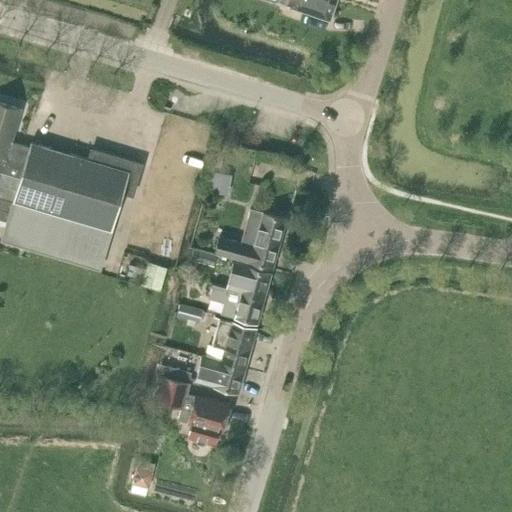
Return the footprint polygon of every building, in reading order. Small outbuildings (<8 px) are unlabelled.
[(276,0),(287,4),(329,18),(335,0),(276,0)] [(20,108),(0,101),(0,219),(6,221),(0,240),(100,269),(105,252),(111,230),(122,192),(132,195),(141,164),(91,149),(88,159),(31,141),(29,146),(10,141),(20,108)] [(214,172),(211,186),(227,188),(229,174),(214,172)] [(213,253),(238,259),(272,269),(286,218),(263,212),(249,208),(240,242),(217,235),(213,253)] [(197,262),(213,266),(216,254),(192,247),(186,269),(194,272),(197,262)] [(151,256),(146,279),(165,283),(170,260),(151,256)] [(233,263),(226,287),(241,291),(264,298),(271,273),(233,263)] [(224,298),(226,290),(225,289),(211,286),(210,285),(207,297),(223,301),(224,298)] [(241,291),(226,287),(226,288),(227,288),(226,290),(224,298),(223,301),(220,313),(257,323),(264,298),(241,291)] [(180,304),(177,315),(200,322),(203,311),(180,304)] [(221,361),(245,368),(256,328),(219,318),(211,346),(224,349),(221,361)] [(245,368),(221,361),(200,355),(194,381),(238,393),(245,368)] [(218,431),(222,432),(229,405),(195,396),(195,397),(185,394),(189,383),(163,376),(156,400),(180,407),(177,419),(188,422),(187,423),(190,424),(187,438),(214,445),(218,431)] [(135,466),(131,483),(148,488),(153,471),(135,466)]
